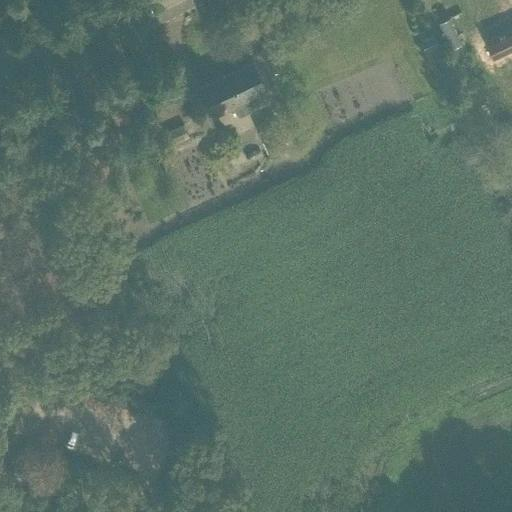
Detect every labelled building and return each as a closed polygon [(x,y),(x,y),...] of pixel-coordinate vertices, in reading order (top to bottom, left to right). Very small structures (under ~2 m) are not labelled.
[(510,32),(485,44),(492,58),(511,49),(511,36),(511,33),(510,32)] [(434,74),(441,71),(445,82),(454,79),(438,41),(423,47),(434,74)] [(233,106),(237,116),(272,100),(253,61),(199,87),(212,115),(233,106)] [(254,125),(265,153),(285,146),(274,118),(254,125)] [(184,125),(171,130),(176,142),(189,137),(184,125)]
